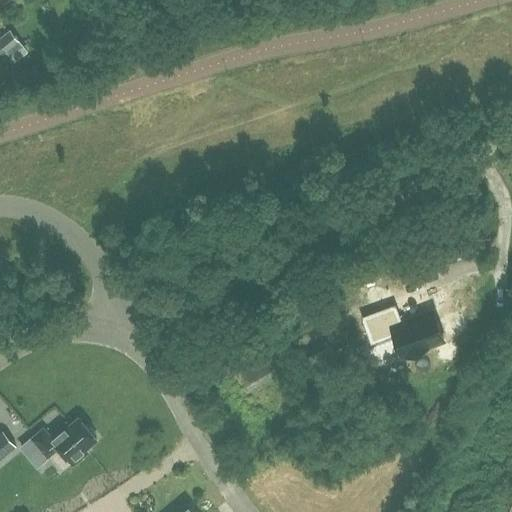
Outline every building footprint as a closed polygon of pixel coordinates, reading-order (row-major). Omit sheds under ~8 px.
[(446,341),(433,308),(402,320),(396,303),(361,317),(372,344),(393,336),(402,358),(446,341)] [(341,362),(354,355),(347,344),(335,351),(341,362)] [(338,430),(368,413),(329,345),(298,362),(338,430)] [(249,392),(293,368),(281,347),(239,372),(249,392)] [(98,437),(81,418),(65,432),(61,428),(51,436),(44,428),(33,437),(22,446),(37,465),(49,456),(59,447),(73,463),(89,449),(86,447),(98,437)]
